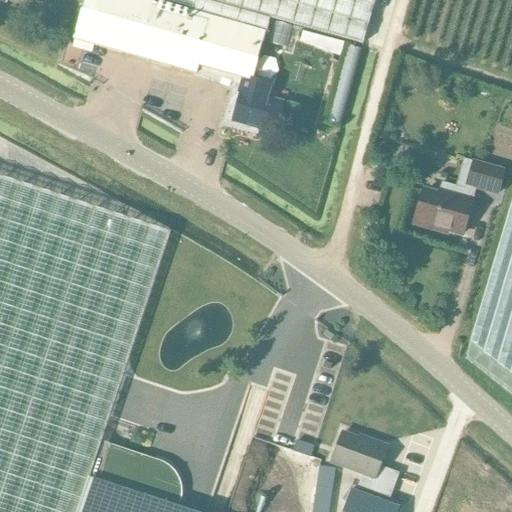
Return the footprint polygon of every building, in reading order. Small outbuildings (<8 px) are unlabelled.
[(3,0),(41,10),(44,0),(3,0)] [(83,0),(73,42),(195,75),(198,66),(243,80),(240,91),(241,92),(240,94),(233,92),(224,123),(246,129),(247,125),(274,133),(282,104),(266,99),(270,85),(249,79),(258,43),(263,44),(270,19),(359,44),(370,0),(83,0)] [(472,161),(465,188),(475,191),(498,197),(505,170),(472,161)] [(0,511),(194,511),(180,507),(181,503),(182,494),(182,488),(178,478),(173,471),(167,465),(158,461),(101,443),(171,231),(0,174),(0,511)] [(423,192),(414,224),(436,230),(437,227),(463,235),(475,191),(465,188),(464,190),(442,184),(438,197),(423,192)] [(358,487),(390,499),(399,474),(383,468),(383,469),(379,468),(387,447),(366,439),(365,442),(342,433),(331,463),(362,475),(358,487)] [(316,465),(313,511),(328,511),(330,466),(316,465)] [(351,491),(342,511),(397,511),(399,509),(351,491)]
